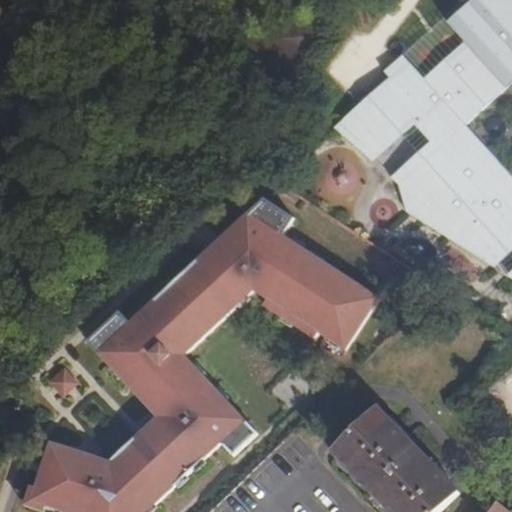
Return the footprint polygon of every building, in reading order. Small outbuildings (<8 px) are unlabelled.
[(265,10),(253,0),(224,0),(215,11),(242,36),(265,10)] [(469,43),(423,84),(403,61),(389,73),(394,79),(339,129),(371,164),(413,126),(428,143),(393,175),(406,213),(511,281),(511,0),(475,0),(450,22),(469,43)] [(329,37),(300,12),(277,39),(304,64),(329,37)] [(283,53),(256,29),(232,56),(259,80),(283,53)] [(216,251),(136,326),(126,315),(94,344),(156,410),(170,397),(177,405),(166,414),(168,417),(165,420),(113,468),(105,466),(102,478),(89,474),(92,463),(95,463),(96,456),(56,445),(41,504),(67,511),(152,511),(227,444),(239,455),(261,435),(190,356),(258,291),(271,300),(267,306),(317,340),(321,334),(347,352),(382,302),(288,237),(299,221),(271,201),(227,242),(233,249),(223,258),(216,251)] [(233,249),(227,242),(216,251),(223,258),(233,249)] [(70,398),(85,385),(70,371),(57,384),(70,398)] [(170,397),(156,410),(165,420),(168,417),(166,414),(177,405),(170,397)] [(379,409),(334,452),(390,511),(440,511),(460,494),(379,409)] [(102,478),(105,466),(95,463),(92,463),(89,474),(102,478)]
